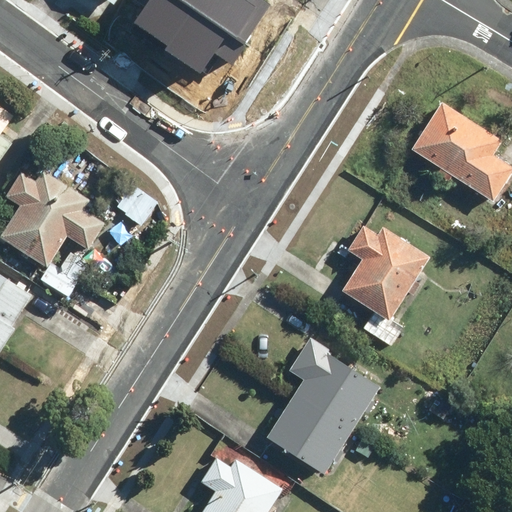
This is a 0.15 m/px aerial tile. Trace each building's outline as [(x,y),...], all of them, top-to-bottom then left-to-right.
[(115,0),(93,0),(109,10),(115,0)] [(229,0),(139,0),(148,5),(138,19),(162,35),(172,20),(204,40),(229,0)] [(510,172),(488,159),(499,141),(437,104),(406,154),(488,206),(510,172)] [(0,138),(0,157),(9,145),(0,138)] [(2,199),(17,208),(0,234),(0,243),(43,270),(63,239),(84,253),(101,226),(80,212),(86,202),(39,173),(34,181),(19,172),(2,199)] [(381,228),(374,238),(360,228),(343,251),(361,263),(340,293),(383,323),(427,260),(381,228)] [(0,278),(0,348),(32,299),(0,278)] [(261,440),(318,479),(377,384),(307,339),(286,373),(301,383),(261,440)] [(453,408),(431,395),(421,414),(442,426),(453,408)] [(212,461),(196,484),(213,495),(201,511),(264,511),(279,491),(233,460),(226,470),(212,461)]
